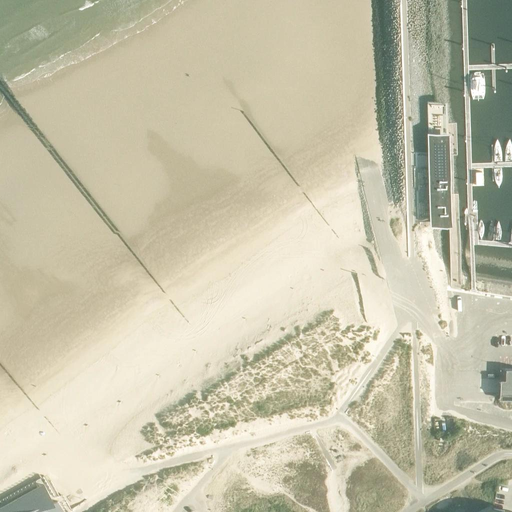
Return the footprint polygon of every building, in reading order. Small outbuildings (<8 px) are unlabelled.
[(427,154),(417,155),(420,225),(429,224),(434,224),(451,223),(456,223),(455,199),(451,199),(449,151),(453,151),(453,125),(444,125),(436,125),(433,126),(433,134),(430,134),(431,154),(427,154)] [(508,329),(511,307),(473,301),(470,323),(508,329)] [(499,399),(511,399),(511,369),(501,369),(500,379),(499,379),(499,380),(500,380),(500,394),(499,394),(499,395),(500,395),(499,399)] [(365,387),(389,406),(397,396),(373,377),(365,387)] [(43,484),(0,507),(0,511),(60,511),(62,511),(57,501),(52,502),(43,484)]
